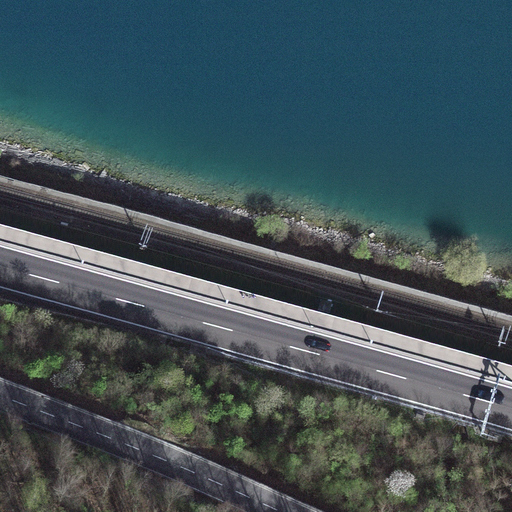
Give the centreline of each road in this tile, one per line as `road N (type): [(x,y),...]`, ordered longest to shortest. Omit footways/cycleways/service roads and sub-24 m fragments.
road 1 (motorway): [(511,410),(0,269)]
road 2 (tertiary): [(0,397),(280,511)]
